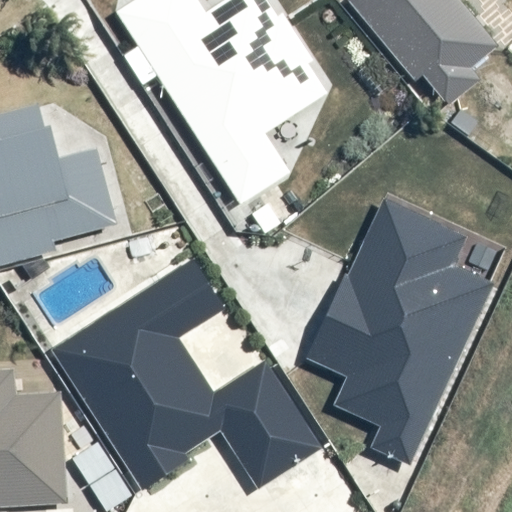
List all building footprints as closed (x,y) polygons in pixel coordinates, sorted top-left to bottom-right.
[(194,0),(133,0),(113,12),(241,205),(290,173),(264,133),(324,94),(263,0),(224,0),(203,13),(194,0)] [(347,0),(441,111),(479,81),(469,67),(496,48),(456,0),(347,0)] [(0,264),(53,251),(50,242),(114,226),(92,146),(51,159),(37,103),(0,113),(0,264)] [(381,201),(303,358),(345,376),(330,406),(379,427),(370,448),(410,465),(490,284),(452,266),(465,238),(381,201)] [(191,260),(49,349),(140,490),(189,462),(183,453),(218,431),(256,489),(320,449),(261,361),(211,392),(177,340),(224,311),(191,260)] [(0,507),(65,504),(57,392),(14,395),(12,370),(0,370),(0,507)]
